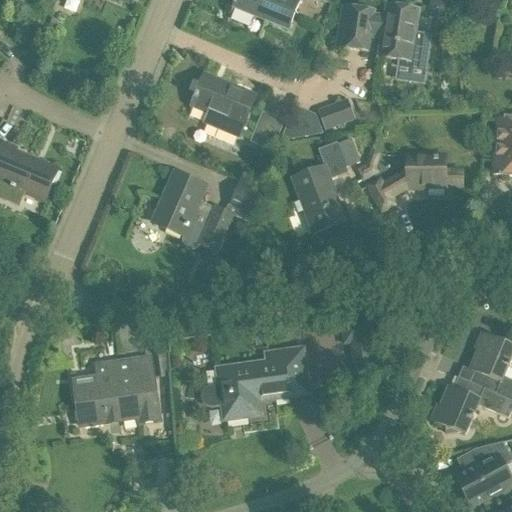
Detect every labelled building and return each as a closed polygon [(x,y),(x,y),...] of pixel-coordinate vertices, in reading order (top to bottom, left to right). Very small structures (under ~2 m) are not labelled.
[(236,0),(233,9),(288,31),(300,0),(236,0)] [(420,73),(426,38),(416,37),(419,13),(386,8),(384,19),(374,17),(375,14),(342,9),(336,50),(368,55),(371,41),(381,43),(378,60),(394,63),(393,69),(420,73)] [(238,139),(255,98),(205,78),(192,109),(218,120),(214,129),(238,139)] [(326,132),(354,121),(347,101),(319,111),(326,132)] [(263,113),(250,143),(272,152),(284,123),(263,113)] [(511,121),(499,120),(495,176),(511,177),(511,121)] [(325,168),(292,180),(299,200),(294,202),(299,213),(304,211),(313,235),(346,223),(330,181),(349,174),(347,169),(360,164),(352,141),(338,146),(337,144),(319,151),(325,168)] [(0,152),(0,199),(19,207),(24,195),(45,203),(58,172),(16,154),(17,150),(4,144),(0,152)] [(381,174),(378,168),(382,154),(370,151),(369,154),(370,154),(367,166),(358,170),(364,183),(381,174)] [(380,181),(366,189),(381,215),(394,207),(390,201),(411,190),(465,189),(464,170),(448,170),(448,158),(407,158),(407,172),(382,185),(380,181)] [(200,244),(217,252),(232,216),(233,214),(253,222),(265,191),(241,182),(231,207),(228,205),(225,213),(216,209),(214,214),(197,207),(206,187),(175,173),(153,224),(184,237),(186,238),(184,241),(185,245),(187,248),(190,249),(194,249),(197,247),(199,243),(200,244)] [(342,327),(344,345),(374,341),(372,323),(342,327)] [(475,372),(471,383),(470,384),(507,399),(507,400),(511,402),(511,381),(504,378),(511,359),(511,346),(485,335),(471,370),(475,372)] [(292,398),(309,395),(303,351),(267,356),(268,364),(217,371),(220,387),(209,388),(207,389),(206,390),(205,391),(203,393),(203,394),(202,396),(202,398),(202,400),(203,402),(203,403),(204,405),(205,406),(207,407),(208,408),(210,409),(212,409),(222,407),(224,421),(251,418),(249,404),(292,398)] [(139,425),(161,422),(152,358),(96,367),(99,387),(75,391),(80,427),(138,419),(139,425)] [(377,362),(359,364),(361,379),(379,376),(377,362)] [(453,391),(448,389),(434,424),(446,429),(447,435),(459,434),(465,437),(478,407),(508,419),(511,412),(511,402),(507,400),(507,399),(470,384),(471,383),(459,378),(453,391)] [(472,510),(511,488),(511,483),(503,467),(511,462),(503,444),(476,451),(484,465),(456,480),(460,488),(457,490),(464,504),(468,502),(472,510)] [(378,502),(390,498),(386,484),(374,488),(378,502)]
